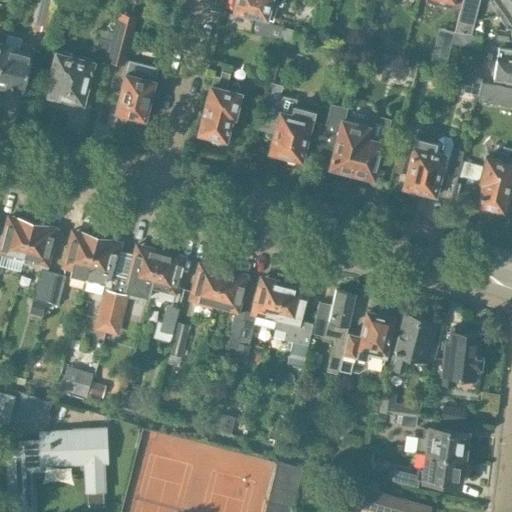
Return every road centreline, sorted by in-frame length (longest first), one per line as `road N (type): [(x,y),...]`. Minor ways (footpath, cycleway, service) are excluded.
road 1 (tertiary): [(433,262),(154,189)]
road 2 (residential): [(154,189),(203,0)]
road 3 (tertiary): [(154,189),(0,151)]
